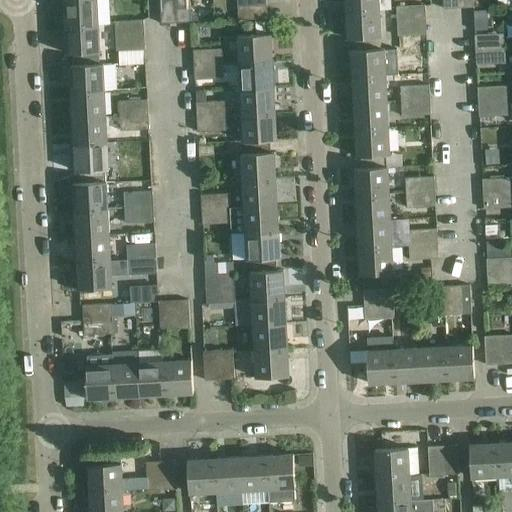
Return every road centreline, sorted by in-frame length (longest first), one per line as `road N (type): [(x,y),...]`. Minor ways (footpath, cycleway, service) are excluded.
road 1 (residential): [(46,432),(23,0)]
road 2 (residential): [(331,416),(309,0)]
road 3 (residential): [(46,432),(331,416)]
road 4 (residential): [(331,416),(511,407)]
